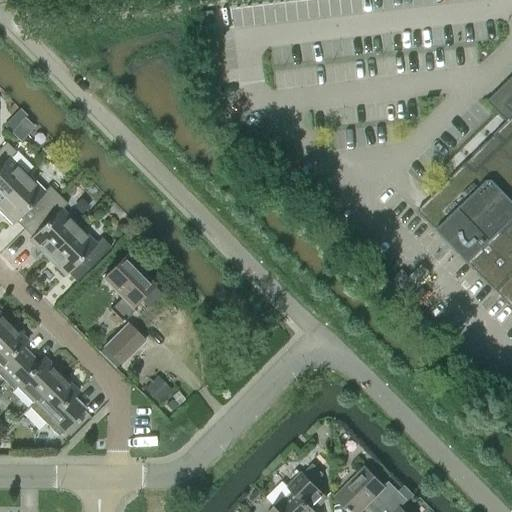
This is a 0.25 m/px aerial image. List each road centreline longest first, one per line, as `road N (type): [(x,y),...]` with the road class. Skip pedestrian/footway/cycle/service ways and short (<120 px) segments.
road 1 (residential): [(118,477),(184,469),(319,334)]
road 2 (residential): [(118,477),(119,401),(105,374),(0,271)]
road 3 (residential): [(496,511),(319,334)]
